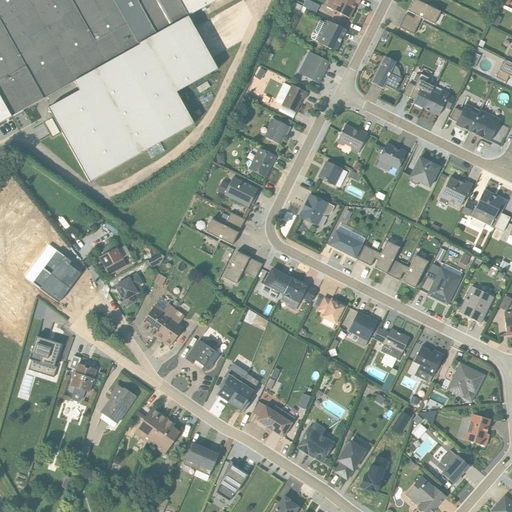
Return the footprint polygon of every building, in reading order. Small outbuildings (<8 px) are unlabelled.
[(0,0),(0,93),(13,116),(72,83),(188,21),(186,18),(218,0),(0,0)] [(305,0),(301,7),(305,9),(315,14),(318,7),(305,0)] [(328,0),(325,7),(336,13),(337,16),(340,18),(343,17),(349,20),(356,6),(357,7),(360,0),(328,0)] [(414,0),(412,0),(407,12),(414,16),(413,19),(405,15),(399,28),(412,35),(420,19),(433,25),(439,13),(427,6),(414,0)] [(303,14),(305,9),(301,7),(292,3),(290,8),(303,14)] [(500,19),(494,16),(490,25),(497,28),(500,19)] [(78,92),(49,108),(89,182),(194,124),(176,94),(214,70),(188,21),(72,83),(78,92)] [(311,38),(310,39),(318,43),(317,44),(335,52),(339,44),(341,40),(342,40),(346,31),(327,22),(326,25),(319,21),(314,31),(313,31),(310,38),(311,38)] [(329,63),(308,52),(297,74),(319,85),(326,71),(325,71),(329,63)] [(395,63),(384,57),(370,84),(382,89),(383,86),(395,92),(401,80),(399,79),(399,74),(397,70),(395,67),(393,66),(395,63)] [(511,65),(503,61),(495,78),(505,83),(508,78),(511,80),(511,65)] [(420,75),(419,74),(418,76),(416,75),(410,85),(408,84),(402,96),(413,101),(412,104),(422,109),(433,88),(426,84),(428,79),(420,75)] [(290,88),(282,84),(277,95),(284,99),(278,112),(292,119),(302,100),(304,101),(304,100),(307,94),(291,86),(290,88)] [(433,88),(422,109),(437,117),(442,108),(448,111),(454,99),(448,96),(449,94),(433,87),(433,88)] [(269,99),(264,96),(261,102),(267,105),(269,99)] [(243,108),(247,113),(252,108),(247,103),(243,108)] [(469,133),(477,116),(470,112),(472,109),(472,108),(465,105),(461,112),(454,108),(448,119),(461,126),(460,128),(460,129),(469,133)] [(478,114),(469,133),(489,142),(499,121),(480,111),(478,114)] [(282,143),(290,128),(270,119),(265,135),(263,138),(280,146),(282,143)] [(344,126),(335,143),(343,147),(344,145),(350,149),(349,152),(356,156),(367,135),(359,131),(358,133),(344,126)] [(377,161),(397,171),(406,153),(399,149),(398,150),(385,144),(377,161)] [(265,179),(276,157),(258,149),(247,170),(265,179)] [(429,189),(440,168),(439,168),(418,157),(408,178),(409,180),(408,182),(417,186),(418,184),(429,189)] [(325,162),(317,178),(327,183),(327,185),(332,186),(338,189),(347,173),(325,162)] [(361,166),(355,163),(352,169),(358,172),(361,166)] [(358,175),(350,172),(347,178),(358,183),(360,178),(357,177),(358,175)] [(232,178),(223,196),(241,205),(240,207),(249,211),(258,193),(256,192),(257,190),(232,178)] [(439,198),(446,201),(446,202),(448,205),(451,206),(454,206),(459,208),(464,197),(465,198),(472,185),(465,182),(463,185),(448,178),(439,198)] [(492,221),(503,200),(483,191),(475,207),(473,207),(474,205),(466,202),(460,214),(468,217),(489,227),(492,221)] [(309,195),(297,218),(316,227),(322,216),(326,216),(328,215),(329,214),(333,207),(309,195)] [(501,211),(495,226),(504,230),(510,215),(501,211)] [(350,215),(345,212),(342,219),(347,221),(350,215)] [(211,220),(205,233),(232,246),(244,220),(230,213),(224,226),(211,220)] [(132,236),(108,220),(103,227),(116,236),(114,240),(125,247),(132,236)] [(355,260),(365,239),(351,232),(338,226),(336,232),(335,231),(327,246),(355,260)] [(292,233),(289,239),(295,242),(298,235),(292,233)] [(399,248),(386,242),(380,254),(364,246),(356,260),(370,267),(373,260),(376,261),(373,268),(385,275),(399,248)] [(117,251),(116,249),(98,258),(108,276),(109,276),(126,267),(122,259),(129,255),(125,247),(117,251)] [(480,251),(473,247),(470,252),(478,256),(480,251)] [(445,252),(439,249),(434,260),(439,263),(445,252)] [(236,252),(223,279),(235,285),(242,273),(254,279),(262,265),(236,252)] [(469,258),(462,254),(458,263),(465,266),(469,258)] [(147,262),(151,268),(161,263),(163,257),(160,255),(147,262)] [(427,262),(414,256),(408,269),(392,261),(385,275),(398,281),(402,274),(405,275),(401,283),(414,289),(427,262)] [(505,272),(510,275),(511,271),(511,263),(510,262),(508,265),(501,261),(498,267),(506,271),(505,272)] [(426,296),(446,306),(460,278),(440,268),(439,269),(431,265),(425,277),(433,281),(426,296)] [(278,293),(282,296),(291,279),(271,268),(262,285),(271,290),(270,292),(276,295),(278,293)] [(142,284),(137,274),(114,287),(126,307),(135,302),(132,297),(142,291),(139,286),(142,284)] [(165,279),(157,275),(153,283),(161,287),(165,279)] [(301,299),(310,303),(316,291),(291,279),(279,301),(288,306),(287,309),(294,312),(301,299)] [(457,313),(480,325),(493,298),(470,287),(457,313)] [(337,326),(347,307),(331,298),(329,301),(323,297),(316,312),(322,315),(321,318),(337,326)] [(505,312),(511,300),(504,297),(498,309),(505,312)] [(139,327),(154,338),(174,309),(167,304),(166,304),(159,299),(155,305),(139,327)] [(184,317),(174,310),(154,338),(166,346),(171,346),(183,329),(178,325),(184,317)] [(364,348),(367,342),(377,322),(357,312),(347,332),(358,338),(355,344),(364,348)] [(511,312),(503,313),(505,336),(511,335),(511,312)] [(378,329),(372,340),(383,345),(380,352),(384,355),(380,363),(391,369),(395,360),(398,361),(401,353),(409,338),(390,329),(387,334),(378,329)] [(48,341),(36,337),(29,359),(40,362),(40,363),(53,368),(60,347),(47,343),(48,341)] [(185,359),(196,367),(199,363),(207,369),(218,355),(213,351),(217,345),(207,338),(203,344),(198,341),(185,359)] [(328,351),(329,358),(336,356),(334,349),(337,342),(333,340),(328,350),(329,351),(328,351)] [(427,352),(428,351),(420,347),(412,363),(418,366),(413,376),(428,383),(431,377),(431,378),(443,355),(433,350),(431,353),(427,352)] [(84,368),(84,366),(78,364),(79,359),(73,357),(68,368),(75,371),(69,386),(73,388),(71,395),(71,399),(73,401),(77,403),(80,402),(82,399),(84,392),(89,393),(91,386),(92,387),(94,381),(93,377),(96,370),(89,368),(88,370),(84,368)] [(216,395),(228,403),(247,374),(232,364),(226,373),(227,374),(223,382),(224,383),(216,395)] [(475,395),(484,376),(459,364),(445,390),(463,399),(471,403),(475,395)] [(279,372),(273,369),(270,378),(275,381),(279,372)] [(396,371),(390,369),(380,389),(385,392),(396,371)] [(258,382),(246,375),(228,403),(243,413),(249,403),(247,402),(253,391),(252,391),(258,382)] [(117,425),(136,397),(117,385),(108,398),(109,399),(99,413),(101,414),(99,419),(113,429),(116,425),(117,425)] [(384,399),(376,395),(373,401),(381,405),(384,399)] [(416,406),(419,398),(412,396),(409,404),(416,406)] [(255,420),(269,429),(280,410),(274,406),(271,410),(258,403),(252,413),(258,417),(255,420)] [(166,419),(151,408),(133,434),(149,445),(166,419)] [(288,415),(280,410),(269,429),(282,438),(285,433),(287,432),(288,431),(288,428),(291,424),(285,419),(288,415)] [(435,412),(418,413),(418,414),(431,425),(435,412)] [(398,435),(409,418),(401,413),(390,430),(398,435)] [(490,420),(471,415),(468,422),(468,421),(467,424),(468,425),(463,440),(485,447),(488,435),(486,434),(490,420)] [(421,420),(416,416),(412,421),(417,425),(421,420)] [(173,424),(166,419),(149,445),(162,455),(179,433),(171,427),(173,424)] [(312,460),(313,459),(320,463),(321,463),(334,444),(322,436),(325,430),(313,423),(309,428),(308,427),(307,427),(301,437),(303,438),(296,449),(312,460)] [(414,432),(419,437),(427,428),(421,423),(414,432)] [(365,451),(349,440),(335,461),(340,464),(334,472),(346,480),(365,451)] [(192,443),(180,471),(193,476),(195,470),(205,449),(192,443)] [(218,455),(205,449),(195,470),(208,476),(218,455)] [(455,456),(449,451),(445,455),(443,456),(441,457),(440,459),(439,462),(435,467),(441,472),(440,474),(453,485),(469,467),(456,455),(455,456)] [(363,476),(360,488),(376,493),(386,460),(376,457),(373,466),(370,466),(367,477),(363,476)] [(248,474),(229,461),(225,471),(226,471),(218,484),(219,485),(216,493),(229,502),(234,494),(235,495),(248,474)] [(430,511),(443,498),(421,478),(406,495),(418,506),(418,507),(423,511),(430,511)] [(511,511),(511,503),(503,496),(488,511),(511,511)] [(289,500),(284,497),(273,511),(294,511),(298,508),(288,501),(289,500)]
